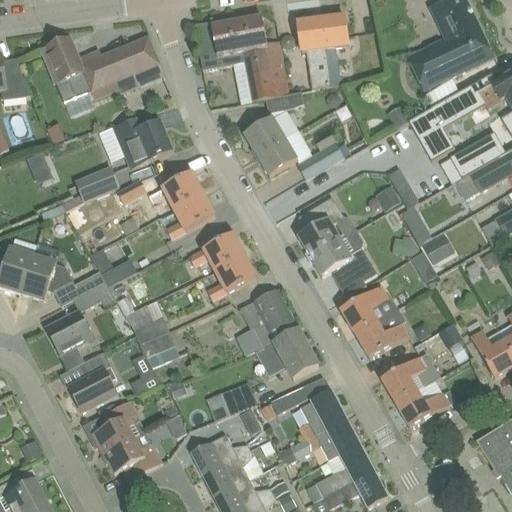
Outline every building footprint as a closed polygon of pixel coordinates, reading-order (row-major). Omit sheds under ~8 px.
[(460,37),(409,61),(426,93),(477,69),(495,60),(466,0),(450,0),(444,3),(460,37)] [(254,105),(267,103),(289,99),(289,96),(284,64),(281,44),(268,47),(263,20),(235,25),(243,67),(246,66),(254,105)] [(346,20),(323,23),(332,90),(343,89),(341,76),(340,76),(336,51),(350,49),(349,40),(346,20)] [(243,67),(235,25),(234,21),(214,25),(214,22),(212,23),(212,26),(195,29),(204,74),(243,67)] [(299,26),(301,46),(302,55),(307,55),(313,93),(332,90),(323,23),(299,26)] [(291,39),(285,40),(282,44),(283,50),(288,53),(293,52),(296,47),(295,42),(293,41),(291,39)] [(92,104),(103,100),(121,92),(118,85),(160,68),(149,41),(83,69),(71,42),(43,54),(56,86),(57,86),(66,106),(89,97),(92,104)] [(0,60),(0,94),(3,95),(3,103),(32,99),(24,81),(18,83),(6,85),(3,60),(0,60)] [(492,79),(476,89),(487,108),(491,105),(494,110),(506,103),(511,111),(511,117),(502,123),(511,138),(511,76),(498,86),(492,79)] [(487,108),(476,89),(433,113),(445,133),(487,108)] [(270,117),(287,114),(291,113),(291,112),(304,109),(302,96),(289,99),(267,103),(270,117)] [(388,117),(397,132),(411,124),(402,109),(388,117)] [(445,133),(433,113),(412,125),(434,165),(457,151),(445,133)] [(285,143),(273,122),(245,139),(258,159),(285,143)] [(132,172),(150,165),(173,155),(161,125),(141,133),(137,123),(115,132),(127,159),(132,172)] [(0,157),(10,153),(0,129),(0,157)] [(460,175),(464,182),(508,156),(496,135),(452,161),(456,168),(460,175)] [(285,143),(258,159),(271,181),(298,164),(285,143)] [(339,151),(336,146),(321,154),(297,168),(306,185),(345,162),(339,151)] [(511,154),(498,163),(456,187),(467,205),(511,179),(511,154)] [(49,157),(33,162),(39,184),(56,179),(49,157)] [(350,160),(339,166),(344,173),(355,167),(350,160)] [(456,168),(452,161),(441,167),(446,174),(456,168)] [(339,166),(329,172),(333,179),(344,173),(339,166)] [(456,168),(446,174),(449,181),(460,175),(456,168)] [(121,192),(112,172),(76,187),(84,207),(121,192)] [(323,185),(333,179),(329,172),(319,178),(323,185)] [(453,188),(464,182),(460,175),(449,181),(453,188)] [(193,177),(175,186),(150,200),(155,209),(169,201),(175,214),(204,199),(193,177)] [(323,185),(319,178),(308,184),(312,191),(323,185)] [(148,197),(141,184),(118,196),(125,209),(148,197)] [(312,191),(308,184),(297,191),(301,198),(312,191)] [(380,196),(388,214),(405,206),(397,189),(380,196)] [(172,244),(173,243),(216,220),(204,199),(175,214),(182,226),(146,246),(151,256),(154,255),(159,264),(177,255),(172,244)] [(311,261),(357,234),(350,222),(346,220),(334,201),(300,220),(308,235),(300,240),(308,254),(307,254),(311,261)] [(416,211),(409,214),(403,218),(409,229),(422,222),(416,211)] [(511,214),(483,233),(492,249),(511,237),(511,214)] [(127,238),(139,231),(133,221),(121,228),(127,238)] [(332,276),(341,291),(362,279),(366,285),(379,278),(372,266),(363,250),(364,247),(357,234),(311,261),(315,267),(316,267),(324,281),(332,276)] [(210,263),(216,275),(245,260),(234,238),(190,261),(195,271),(210,263)] [(402,242),(399,258),(411,260),(420,255),(411,240),(405,239),(404,243),(402,242)] [(435,243),(423,250),(434,269),(446,262),(435,243)] [(0,250),(0,277),(4,278),(0,289),(0,290),(23,297),(34,260),(11,253),(1,250),(0,250)] [(107,252),(97,257),(106,276),(117,270),(107,252)] [(489,274),(501,267),(494,254),(482,261),(489,274)] [(57,267),(34,260),(23,297),(46,304),(49,293),(54,294),(54,296),(55,297),(56,294),(74,285),(67,271),(57,268),(57,267)] [(245,260),(216,275),(223,287),(209,295),(214,305),(257,282),(245,260)] [(136,262),(109,277),(116,289),(143,275),(136,262)] [(430,266),(418,274),(426,287),(438,279),(430,266)] [(68,294),(73,305),(107,287),(101,276),(68,294)] [(107,287),(73,305),(79,316),(47,332),(62,359),(94,342),(81,316),(102,305),(106,313),(118,307),(107,287)] [(378,326),(378,325),(396,315),(382,291),(342,314),(356,338),(378,326)] [(245,361),(264,352),(265,353),(268,351),(301,333),(279,293),(262,303),(241,314),(252,334),(236,342),(245,361)] [(135,334),(140,348),(169,336),(163,322),(154,325),(147,309),(136,314),(126,318),(135,334)] [(378,326),(356,338),(371,363),(410,340),(404,328),(386,338),(378,326)] [(414,332),(421,344),(433,337),(428,330),(422,328),(414,332)] [(257,357),(270,381),(288,371),(295,383),(320,369),(301,333),(268,351),(265,353),(257,357)] [(471,342),(485,365),(495,382),(511,372),(511,355),(506,345),(494,353),(483,335),(471,342)] [(176,350),(169,336),(140,348),(147,362),(153,371),(180,361),(176,350)] [(460,345),(450,351),(459,367),(470,361),(460,345)] [(118,382),(105,357),(83,367),(90,380),(69,391),(83,417),(119,399),(112,385),(118,382)] [(383,383),(397,408),(418,395),(440,382),(427,357),(400,373),(383,383)] [(82,358),(66,367),(70,374),(86,366),(82,358)] [(163,387),(155,375),(141,382),(148,395),(163,387)] [(250,387),(207,403),(216,426),(259,411),(250,387)] [(309,404),(303,391),(272,407),(278,419),(309,404)] [(311,405),(312,407),(301,412),(315,438),(347,421),(333,394),(311,405)] [(451,409),(444,397),(425,408),(418,395),(397,408),(411,432),(451,409)] [(98,451),(103,459),(147,436),(131,405),(110,416),(115,427),(94,438),(100,450),(98,451)] [(276,419),(271,409),(263,413),(268,423),(276,419)] [(176,410),(168,414),(172,422),(180,418),(176,410)] [(247,429),(258,423),(252,413),(241,419),(246,427),(247,429)] [(188,437),(179,419),(168,425),(177,443),(188,437)] [(347,421),(315,438),(329,464),(361,447),(347,421)] [(511,425),(479,446),(496,474),(498,472),(511,494),(511,425)] [(299,433),(305,444),(314,439),(308,428),(299,433)] [(163,466),(153,447),(147,436),(103,459),(107,467),(109,466),(115,478),(128,472),(133,482),(163,466)] [(203,479),(252,454),(249,448),(234,451),(227,438),(192,457),(203,479)] [(314,439),(305,444),(311,455),(320,450),(314,439)] [(361,447),(329,464),(329,465),(340,460),(346,472),(307,493),(314,506),(375,473),(361,447)] [(279,458),(284,467),(285,469),(297,463),(291,452),(279,458)] [(203,479),(215,501),(250,483),(244,471),(255,460),(252,454),(203,479)] [(375,473),(314,506),(315,507),(324,502),(325,504),(313,510),(314,511),(334,511),(360,498),(367,511),(369,511),(390,501),(375,473)] [(30,511),(47,503),(37,483),(19,492),(14,482),(0,489),(0,511),(30,511)] [(220,511),(248,511),(275,498),(272,492),(256,494),(250,483),(215,501),(220,511)] [(289,493),(286,486),(273,493),(277,500),(289,493)] [(292,511),(297,510),(291,498),(291,497),(279,503),(283,511),(292,511)] [(275,498),(248,511),(269,511),(278,504),(275,498)] [(51,511),(47,503),(30,511),(51,511)]
